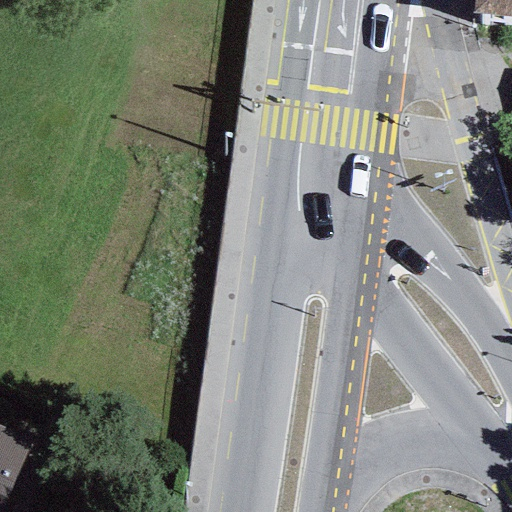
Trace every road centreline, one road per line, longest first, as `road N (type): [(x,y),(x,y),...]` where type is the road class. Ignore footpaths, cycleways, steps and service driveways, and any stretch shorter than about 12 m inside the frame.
road 1 (primary): [(326,207),(282,511)]
road 2 (secondary): [(511,428),(449,337),(326,207)]
road 3 (secondary): [(308,511),(341,475),(399,444),(470,447),(511,467)]
road 4 (primary): [(349,0),(326,207)]
